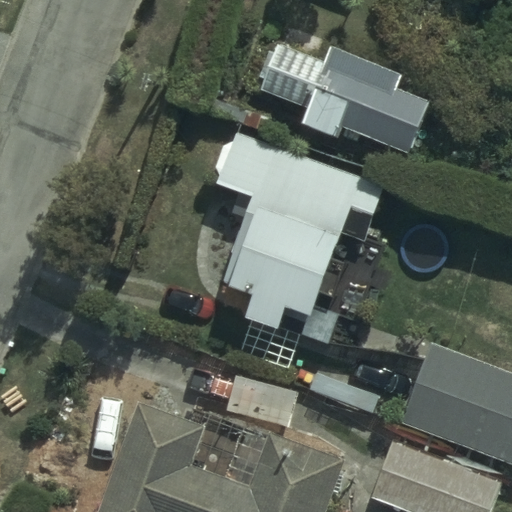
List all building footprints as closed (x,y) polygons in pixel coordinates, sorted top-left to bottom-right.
[(323,64),(276,48),(261,93),(306,109),(301,125),(338,138),(341,129),(411,153),(429,102),(397,91),(403,73),(329,48),(323,64)] [(321,326),(328,307),(341,312),(354,277),(341,272),(352,241),(364,246),(371,229),(378,231),(386,211),(368,204),(370,200),(238,152),(220,201),(256,214),(238,263),(249,267),(238,297),(263,306),(255,330),(289,342),(298,317),(315,323),(304,351),(333,361),(343,334),(321,326)] [(511,387),(434,360),(405,443),(511,480),(511,387)] [(305,391),(238,376),(228,418),(295,433),(305,391)] [(339,511),(357,465),(274,435),(253,493),(201,475),(215,435),(143,409),(105,511),(339,511)] [(498,511),(505,495),(400,456),(379,511),(498,511)]
